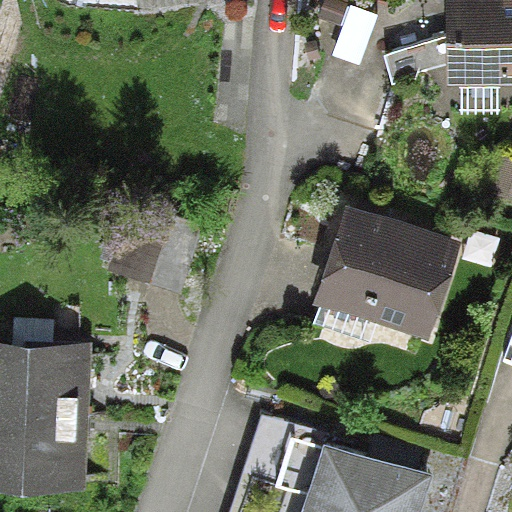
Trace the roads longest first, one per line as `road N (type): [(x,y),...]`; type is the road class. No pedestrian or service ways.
road 1 (residential): [(170,511),(267,224),(294,25)]
road 2 (residential): [(511,354),(472,511)]
